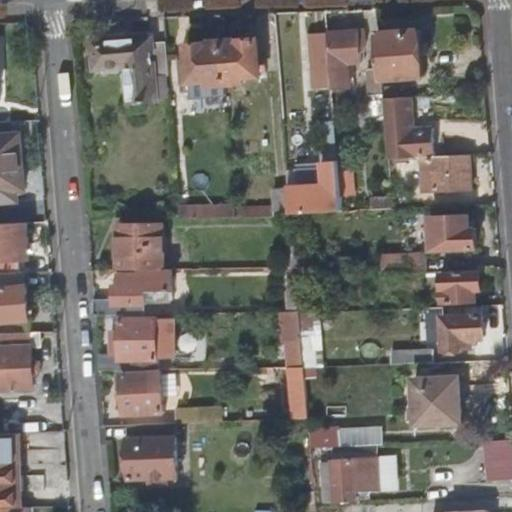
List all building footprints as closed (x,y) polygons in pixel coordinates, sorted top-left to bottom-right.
[(363,28),(328,32),(329,33),(331,61),(333,85),(351,84),(349,60),(361,60),(361,50),(364,50),(363,28)] [(420,29),(378,30),(381,66),(383,93),(383,95),(401,95),(399,75),(424,74),(420,29)] [(314,62),(331,61),(329,33),(311,34),(314,62)] [(131,104),(157,102),(155,77),(169,76),(166,41),(150,42),(150,38),(94,42),(96,66),(127,64),(131,104)] [(222,41),(225,83),(241,82),(241,76),(259,75),(257,38),(222,41)] [(206,85),(225,83),(222,41),(187,44),(190,81),(206,79),(206,85)] [(383,93),(381,66),(366,67),(368,94),(383,93)] [(415,130),(413,95),(401,95),(383,95),(388,157),(431,154),(436,154),(435,129),(415,130)] [(330,144),(338,144),(336,123),(328,123),(330,144)] [(20,130),(0,131),(0,185),(26,184),(20,130)] [(472,188),(469,152),(436,154),(431,154),(434,189),(472,188)] [(341,173),(339,155),(323,156),(324,180),(287,182),(289,213),(294,212),(344,210),(343,193),(341,173)] [(341,173),(343,193),(353,192),(351,172),(341,173)] [(272,183),(271,203),(271,214),(289,213),(287,182),(272,183)] [(234,201),(204,202),(205,217),(235,215),(235,205),(234,201)] [(205,217),(204,202),(180,203),(181,212),(181,218),(205,217)] [(271,214),(271,203),(235,205),(235,215),(271,214)] [(469,213),(432,215),(433,248),(479,247),(479,226),(469,226),(469,213)] [(0,271),(22,270),(21,255),(30,255),(28,221),(0,221),(0,271)] [(119,225),(121,270),(141,269),(169,268),(166,223),(119,225)] [(380,257),(380,274),(409,272),(422,272),(421,255),(380,257)] [(290,306),(301,305),(300,286),(299,278),(298,260),(288,261),(290,284),(288,284),(290,306)] [(96,318),(152,315),(151,304),(174,302),(173,290),(178,290),(177,267),(169,268),(141,269),(141,273),(120,274),(121,279),(116,279),(116,299),(95,300),(96,318)] [(482,288),(482,269),(443,271),(444,301),(478,300),(477,288),(482,288)] [(0,318),(26,318),(25,270),(22,270),(0,271),(0,318)] [(425,286),(424,272),(422,272),(409,272),(410,286),(425,286)] [(304,335),(302,315),(301,305),(290,306),(293,336),(304,335)] [(445,318),(485,316),(485,306),(427,308),(428,332),(446,332),(445,318)] [(306,360),(306,369),(318,369),(314,314),(302,315),(304,335),(306,360)] [(322,314),(314,314),(318,369),(326,368),(322,314)] [(486,338),(485,316),(445,318),(446,332),(447,349),(467,348),(467,339),(486,338)] [(100,357),(101,374),(160,370),(158,332),(163,331),(162,318),(118,321),(120,356),(100,357)] [(39,345),(39,331),(0,332),(0,387),(32,386),(31,345),(39,345)] [(306,360),(304,335),(293,336),(288,337),(290,361),(306,360)] [(407,364),(436,362),(436,348),(407,350),(407,364)] [(289,361),(293,412),(310,411),(306,369),(306,360),(290,361),(289,361)] [(161,373),(164,409),(176,408),(177,408),(173,369),(160,370),(161,373)] [(161,373),(124,375),(127,416),(165,414),(164,409),(161,373)] [(461,375),(416,378),(418,423),(464,421),(461,375)] [(177,422),(178,422),(224,418),(222,404),(177,408),(176,408),(177,422)] [(177,422),(130,426),(135,479),(153,478),(153,485),(172,484),(172,477),(183,477),(178,422),(177,422)] [(0,489),(20,489),(21,463),(12,463),(12,430),(0,430),(0,489)] [(12,463),(21,463),(21,430),(12,430),(12,463)] [(343,432),(312,433),(313,449),(343,448),(343,432)] [(511,439),(485,441),(488,482),(511,479),(511,439)] [(360,503),(360,492),(359,477),(382,476),(382,458),(338,460),(338,463),(325,464),(326,505),(360,503)] [(359,477),(360,492),(383,491),(382,476),(359,477)] [(0,506),(20,506),(20,489),(0,489),(0,506)]
